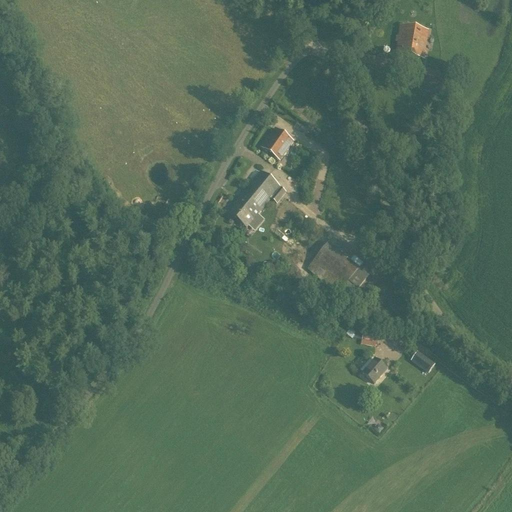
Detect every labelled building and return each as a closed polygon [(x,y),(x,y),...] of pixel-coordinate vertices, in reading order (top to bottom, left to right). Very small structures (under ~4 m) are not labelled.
[(428,30),(400,26),(395,54),(423,59),(428,30)] [(425,68),(420,84),(418,90),(439,97),(440,93),(446,75),(425,68)] [(279,162),(279,161),(286,152),(294,142),(275,128),(261,148),(279,162)] [(235,205),(227,214),(246,229),(271,200),(276,205),(286,193),(261,172),(234,204),(235,205)] [(172,216),(161,210),(156,219),(168,225),(172,216)] [(306,270),(347,302),(371,273),(332,239),(306,270)] [(365,332),(363,345),(375,348),(378,335),(365,332)] [(421,353),(413,362),(431,375),(438,366),(421,353)] [(364,355),(356,366),(361,369),(369,359),(364,355)] [(374,359),(361,373),(374,384),(386,370),(374,359)]
